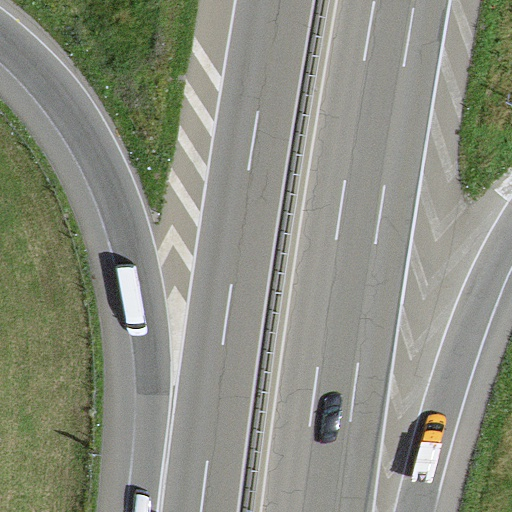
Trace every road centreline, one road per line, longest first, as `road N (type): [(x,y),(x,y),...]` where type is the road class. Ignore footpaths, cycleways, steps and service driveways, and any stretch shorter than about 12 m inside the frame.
road 1 (motorway): [(0,33),(52,84),(90,138),(124,215),(148,317),(161,511)]
road 2 (motorway): [(278,0),(198,511)]
road 3 (motorway): [(317,511),(395,0)]
road 4 (motorway): [(415,511),(472,314),(511,231)]
